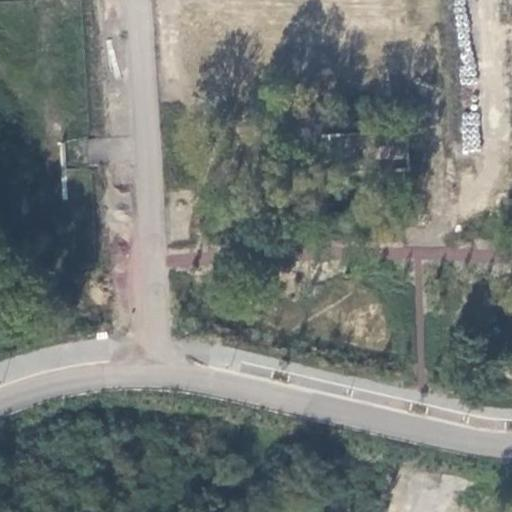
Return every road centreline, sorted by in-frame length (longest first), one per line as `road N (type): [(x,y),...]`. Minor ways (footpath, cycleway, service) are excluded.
road 1 (residential): [(152,0),(162,249),(154,374)]
road 2 (residential): [(511,445),(154,374)]
road 3 (track): [(0,488),(216,481),(274,490)]
road 4 (track): [(229,385),(286,502),(323,508),(367,465)]
road 5 (residential): [(154,374),(0,406)]
road 6 (track): [(56,0),(52,134)]
